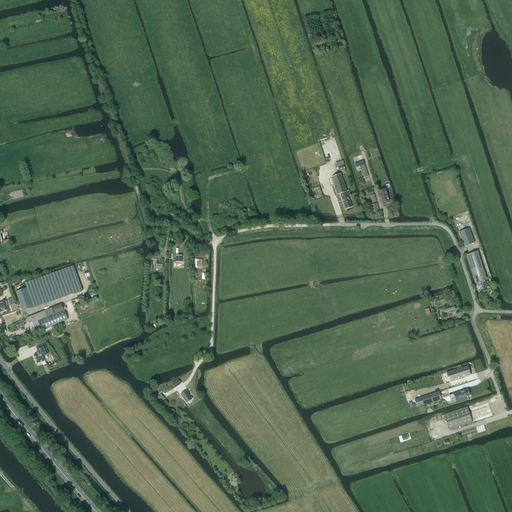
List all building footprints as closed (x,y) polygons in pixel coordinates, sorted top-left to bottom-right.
[(364,165),(356,167),(357,172),(361,170),(364,178),(368,176),(364,165)] [(348,197),(350,196),(349,191),(346,192),(340,174),(331,177),(337,195),(340,194),(345,209),(352,207),(348,197)] [(381,198),(383,204),(389,201),(385,189),(377,192),(379,198),(381,198)] [(376,204),(370,206),(373,213),(379,212),(376,204)] [(469,229),(459,232),(464,246),(474,243),(469,229)] [(466,255),(475,284),(480,282),(481,284),(484,295),(491,293),(487,282),(485,282),(484,281),(475,252),(466,255)] [(27,288),(23,290),(16,292),(22,311),(52,301),(71,295),(82,291),(74,266),(45,276),(38,278),(25,283),(27,288)] [(0,312),(8,310),(6,301),(0,302),(0,312)] [(36,331),(41,329),(63,321),(60,312),(64,310),(62,304),(53,308),(27,318),(29,323),(32,321),(36,331)] [(39,353),(34,355),(37,363),(41,362),(42,363),(45,362),(45,360),(46,360),(44,356),(48,354),(44,344),(36,348),(37,351),(39,350),(39,353)] [(459,369),(446,373),(449,382),(470,375),(467,366),(461,368),(460,365),(458,366),(459,369)] [(188,381),(184,377),(178,382),(180,384),(181,383),(183,385),(188,381)] [(453,394),(449,395),(451,401),(455,400),(455,401),(456,400),(457,403),(468,400),(467,397),(470,396),(467,389),(453,394)] [(430,394),(415,399),(417,407),(432,402),(441,399),(438,392),(430,394)] [(449,430),(477,421),(492,416),(488,403),(473,408),(472,405),(444,414),(449,430)]
